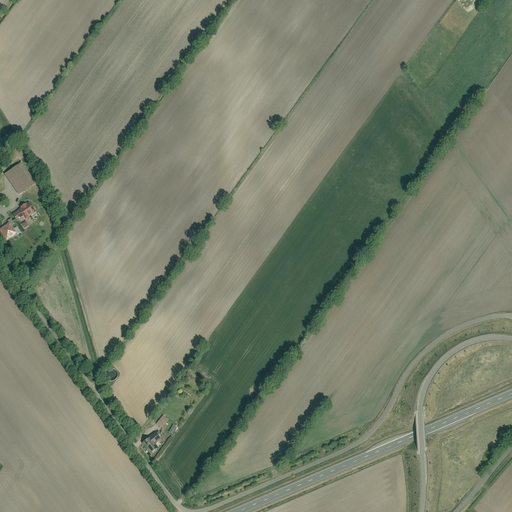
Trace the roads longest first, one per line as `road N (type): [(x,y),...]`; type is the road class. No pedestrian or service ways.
road 1 (residential): [(0,255),(166,494),(185,508),(210,507),(360,441),(430,346),(473,322),(511,316)]
road 2 (primary): [(235,511),(511,393)]
road 3 (unclassified): [(421,413),(432,378),(457,350),(511,339)]
